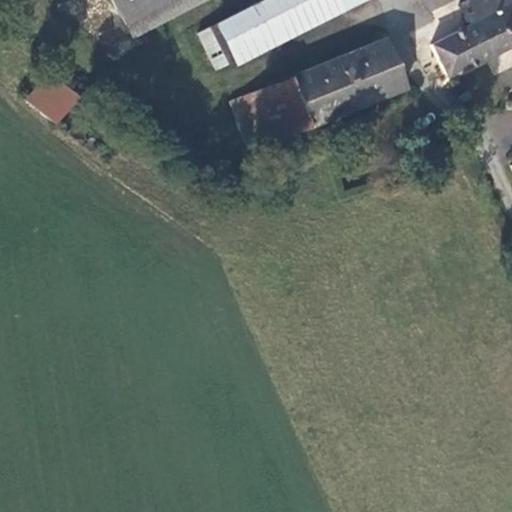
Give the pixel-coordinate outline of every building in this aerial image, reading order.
[(110,0),(131,39),(203,0),(110,0)] [(263,0),(214,25),(230,56),(333,3),(333,2),(336,0),(263,0)] [(429,46),(445,78),(511,44),(511,0),(468,0),(466,2),(475,21),(429,46)] [(378,96),(402,87),(380,40),(288,78),(308,126),(378,96)] [(46,70),(23,99),(57,125),(80,96),(46,70)] [(241,97),(261,145),(266,143),(308,126),(288,78),(241,97)]
